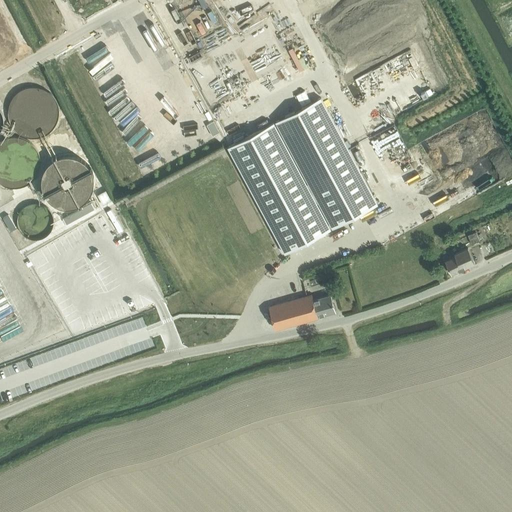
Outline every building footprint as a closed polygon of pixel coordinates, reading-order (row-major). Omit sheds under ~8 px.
[(378,204),(377,203),(321,98),(276,122),(333,228),(378,204)] [(229,147),(228,147),(285,254),(331,229),(274,123),(252,134),(248,126),(231,135),(235,143),(229,147)] [(9,214),(3,217),(11,231),(16,227),(9,214)] [(475,231),(468,235),(472,244),(480,240),(475,231)] [(466,236),(456,242),(459,248),(469,242),(466,236)] [(446,261),(452,274),(475,264),(468,248),(455,254),(456,256),(446,261)] [(144,265),(134,269),(139,284),(149,281),(144,265)] [(269,306),(275,329),(335,312),(331,295),(313,299),(312,294),(269,306)]
